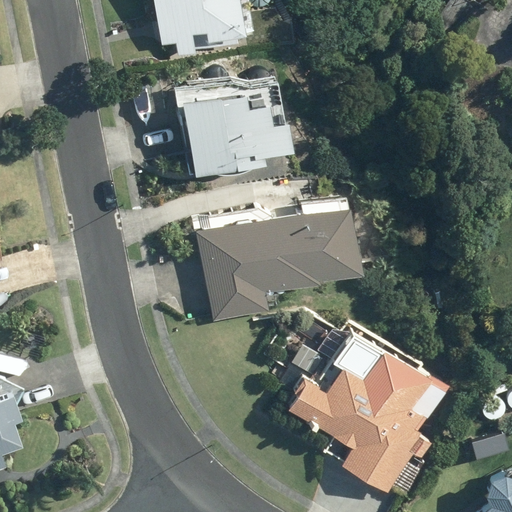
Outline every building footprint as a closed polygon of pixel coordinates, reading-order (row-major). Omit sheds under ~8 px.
[(152,0),(160,43),(173,41),(176,54),(194,51),(190,31),(203,29),(205,38),(242,32),(235,0),(152,0)] [(482,7),(473,0),(444,0),(435,13),(460,33),(482,7)] [(179,97),(194,175),(264,161),(263,153),(290,147),(284,118),(268,120),(264,100),(244,103),(241,88),(216,93),(216,90),(179,97)] [(380,176),(389,184),(399,180),(401,169),(393,162),(382,166),(380,176)] [(346,202),(194,229),(211,320),(267,310),(263,291),(319,281),(318,277),(358,270),(346,202)] [(327,327),(308,316),(295,336),(314,347),(327,327)] [(301,350),(293,361),(301,366),(308,356),(301,350)] [(341,464),(386,491),(389,486),(404,494),(414,477),(421,457),(407,449),(418,431),(412,426),(418,417),(422,420),(444,382),(436,378),(421,403),(414,399),(425,381),(377,353),(362,377),(341,365),(327,389),(301,373),(291,391),(296,393),(287,408),(352,446),(341,464)] [(505,383),(494,389),(498,396),(509,390),(505,383)] [(0,465),(3,465),(0,453),(0,451),(20,444),(11,420),(18,418),(10,393),(0,396),(0,465)] [(511,511),(511,473),(503,471),(488,479),(484,491),(490,503),(480,511),(511,511)]
